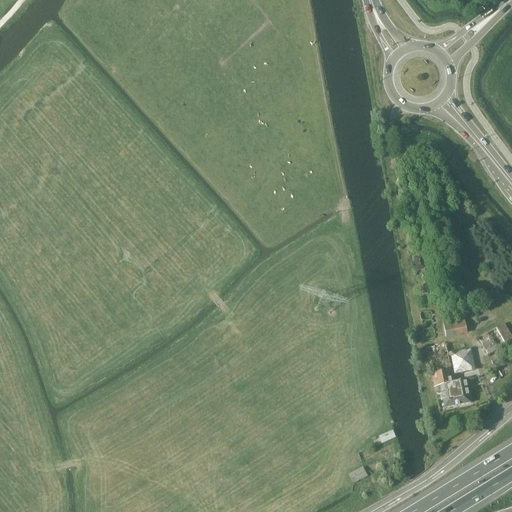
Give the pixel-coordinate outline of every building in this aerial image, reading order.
[(414,258),(416,271),(426,270),(424,257),(414,258)] [(444,325),(446,338),(467,334),(465,321),(444,325)] [(478,339),(488,356),(506,345),(496,328),(478,339)] [(433,388),(435,388),(436,394),(438,395),(441,394),(444,408),(471,403),(467,380),(453,382),(446,345),(426,349),(433,388)] [(490,360),(493,366),(504,360),(501,354),(490,360)] [(494,367),(501,378),(511,371),(511,357),(494,367)] [(379,437),(382,444),(395,438),(392,431),(379,437)]
